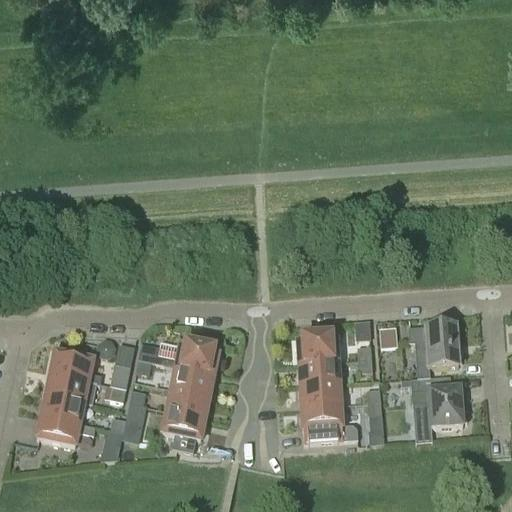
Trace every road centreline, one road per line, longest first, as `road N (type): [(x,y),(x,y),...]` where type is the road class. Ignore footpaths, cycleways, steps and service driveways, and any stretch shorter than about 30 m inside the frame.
road 1 (residential): [(20,329),(51,317),(142,319),(158,308),(259,314)]
road 2 (residential): [(259,314),(487,298)]
road 3 (residential): [(499,453),(487,298)]
road 4 (residential): [(248,449),(259,314)]
